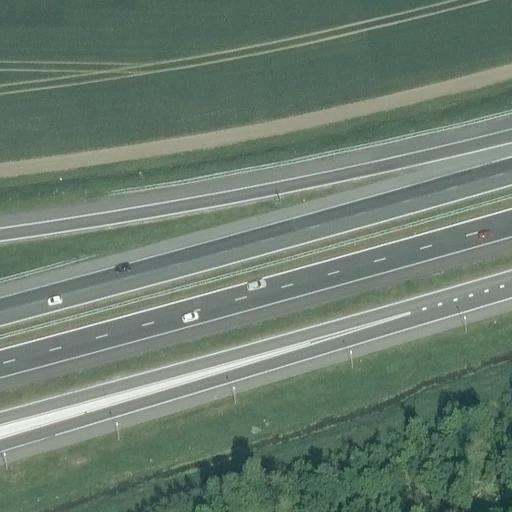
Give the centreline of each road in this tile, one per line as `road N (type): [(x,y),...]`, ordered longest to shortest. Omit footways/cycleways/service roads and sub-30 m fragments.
road 1 (motorway): [(511,168),(0,316)]
road 2 (motorway): [(0,367),(511,227)]
road 3 (motorway): [(511,136),(209,202),(0,233)]
road 4 (motorway): [(0,445),(409,305)]
road 5 (motorway): [(0,417),(409,305)]
